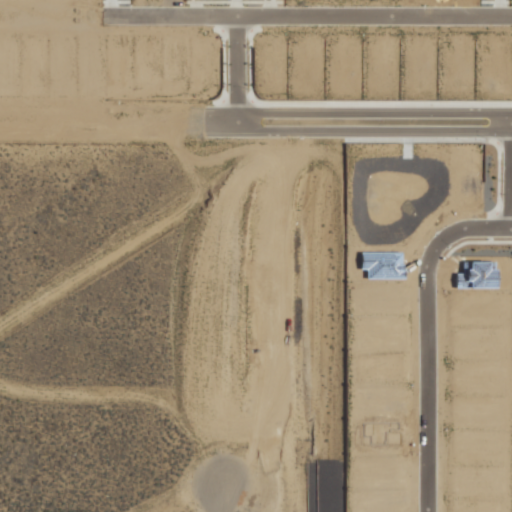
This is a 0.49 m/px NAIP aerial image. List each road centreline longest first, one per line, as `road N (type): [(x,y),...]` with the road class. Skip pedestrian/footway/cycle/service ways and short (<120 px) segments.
road 1 (residential): [(511,119),(0,121)]
road 2 (residential): [(0,18),(511,19)]
road 3 (residential): [(0,227),(200,227),(215,237),(222,255),(221,511)]
road 4 (residential): [(54,511),(54,227)]
road 5 (residential): [(426,511),(426,277)]
